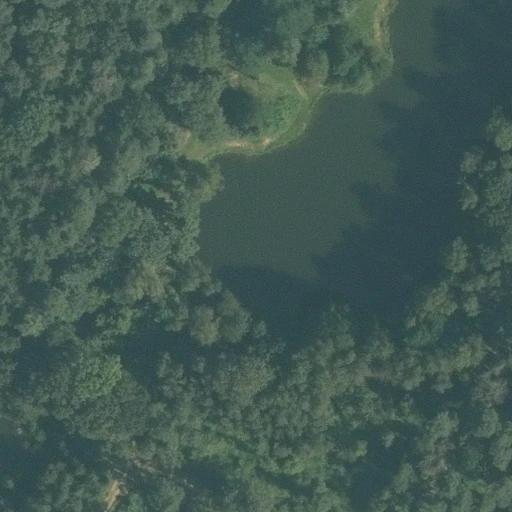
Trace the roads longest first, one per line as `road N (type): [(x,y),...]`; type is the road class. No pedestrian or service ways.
road 1 (track): [(129,480),(175,156),(199,111),(244,59)]
road 2 (track): [(422,511),(511,292)]
